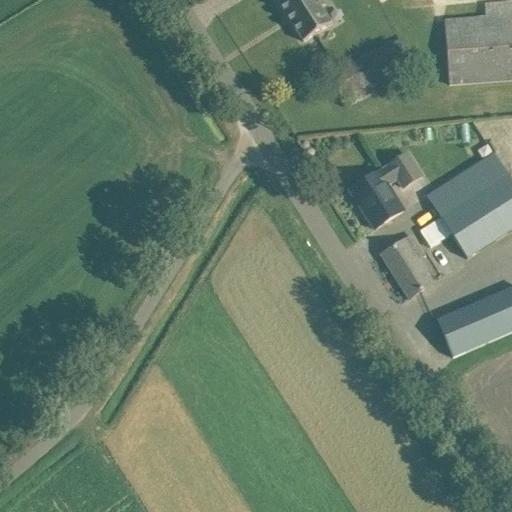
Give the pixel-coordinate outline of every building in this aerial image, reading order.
[(275,0),(303,43),(332,25),(321,9),(325,6),(320,0),(275,0)] [(511,79),(511,14),(444,20),(449,85),(511,79)] [(330,77),(347,108),(409,75),(392,44),(330,77)] [(350,192),(374,231),(403,213),(387,188),(396,182),(402,192),(424,178),(409,154),(350,192)] [(511,231),(511,180),(496,155),(427,198),(440,220),(420,232),(431,248),(450,236),(466,260),(511,231)] [(382,257),(409,300),(433,285),(415,257),(421,254),(411,238),(382,257)] [(511,290),(437,322),(453,359),(511,334),(511,290)]
